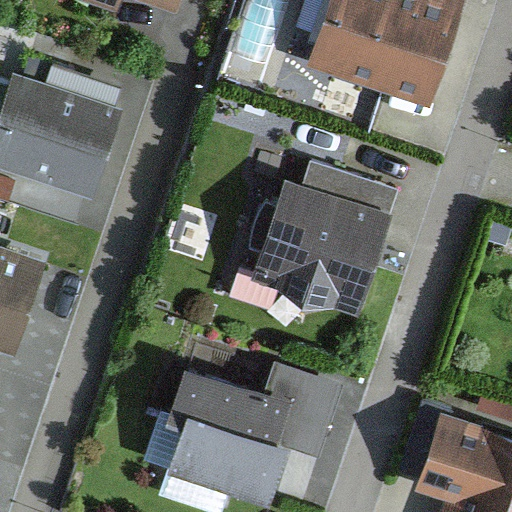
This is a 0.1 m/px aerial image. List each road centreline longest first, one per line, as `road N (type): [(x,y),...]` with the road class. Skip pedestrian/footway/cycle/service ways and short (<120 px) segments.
road 1 (residential): [(28,511),(204,0)]
road 2 (residential): [(350,511),(511,23)]
